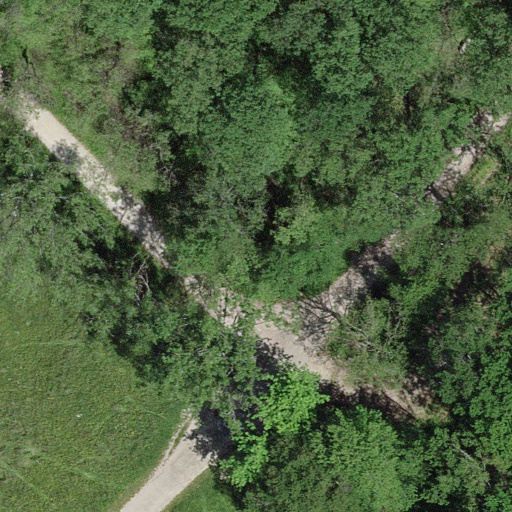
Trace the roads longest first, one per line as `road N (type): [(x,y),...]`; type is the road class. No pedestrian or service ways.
road 1 (track): [(0,82),(286,376),(511,106)]
road 2 (unclassified): [(141,511),(286,376)]
